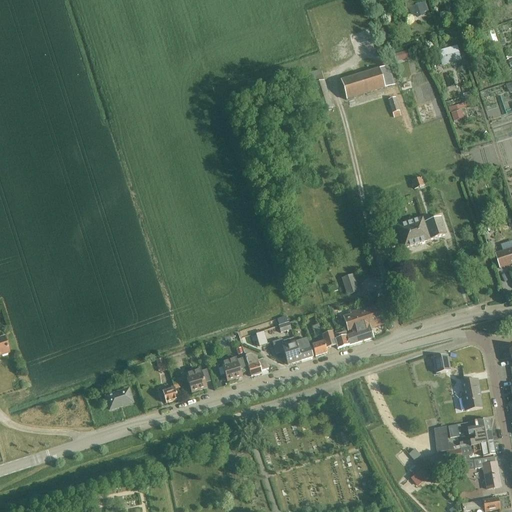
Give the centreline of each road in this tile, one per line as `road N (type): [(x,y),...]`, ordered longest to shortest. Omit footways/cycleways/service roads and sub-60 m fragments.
road 1 (tertiary): [(0,470),(378,349)]
road 2 (residential): [(242,413),(469,336)]
road 3 (track): [(335,383),(401,511)]
road 4 (residential): [(511,479),(488,342)]
road 5 (tertiary): [(378,349),(511,310)]
